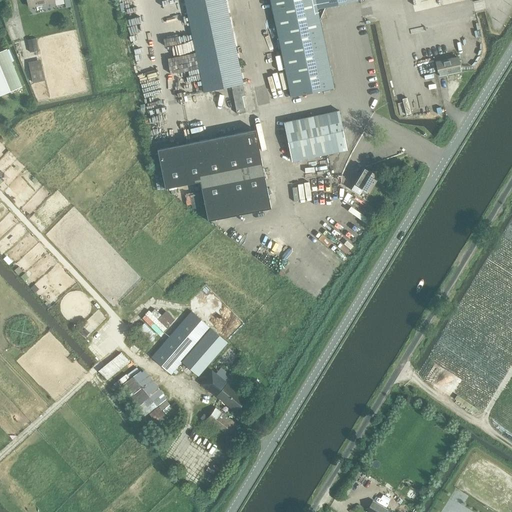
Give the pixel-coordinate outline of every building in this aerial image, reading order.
[(184,0),(203,92),(231,87),(236,113),(245,112),(244,108),(241,96),(245,95),(238,60),(225,0),(184,0)] [(270,0),(290,97),(334,88),(317,9),(348,3),(358,1),(357,0),(270,0)] [(36,38),(27,40),(30,52),(38,51),(36,38)] [(0,95),(21,87),(6,49),(0,51),(0,95)] [(439,77),(461,73),(458,57),(436,61),(439,77)] [(40,60),(28,62),(33,83),(45,81),(40,60)] [(291,162),(347,150),(339,111),(284,122),(291,162)] [(157,149),(165,188),(199,181),(207,220),(270,208),(254,128),(162,148),(157,149)] [(369,193),(379,177),(364,168),(354,184),(369,193)] [(168,337),(151,357),(165,369),(171,374),(181,362),(197,377),(201,373),(227,343),(191,311),(174,330),(168,337)] [(149,343),(154,338),(151,335),(154,333),(144,323),(136,330),(149,343)] [(202,381),(199,384),(236,414),(248,399),(232,388),(236,382),(237,381),(220,368),(216,373),(211,370),(206,377),(202,381)] [(146,380),(139,372),(118,387),(143,417),(167,399),(160,389),(158,390),(148,378),(146,380)] [(226,438),(236,425),(215,408),(205,421),(226,438)] [(372,500),(365,511),(366,511),(385,511),(387,509),(372,500)]
